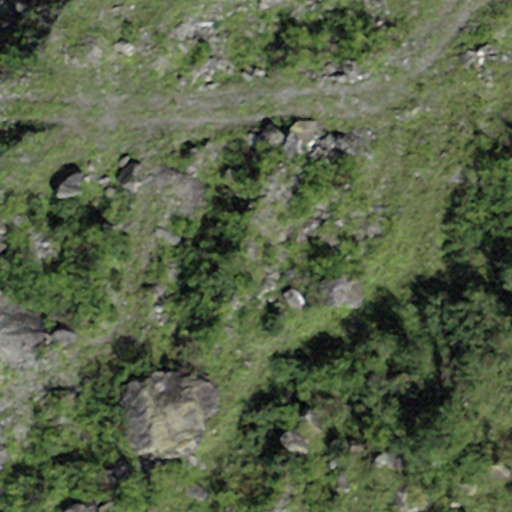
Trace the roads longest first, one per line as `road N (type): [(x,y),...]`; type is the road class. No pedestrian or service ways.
road 1 (track): [(0,114),(130,124),(362,95),(466,0)]
road 2 (track): [(130,124),(140,206),(117,322),(90,349),(0,397)]
